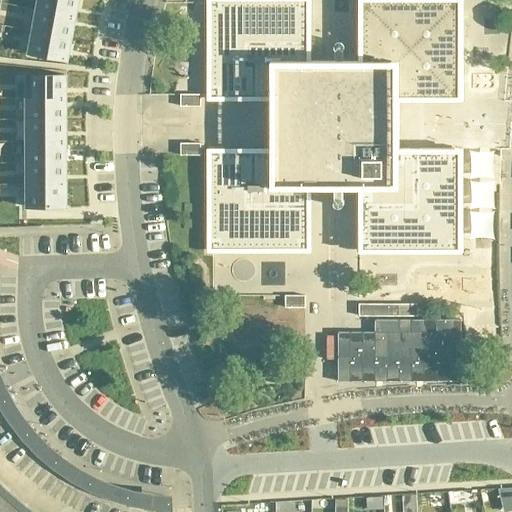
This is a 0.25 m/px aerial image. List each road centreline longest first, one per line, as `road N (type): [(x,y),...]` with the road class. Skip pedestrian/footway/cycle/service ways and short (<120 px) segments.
road 1 (residential): [(195,448),(145,307),(126,193),(131,56),(144,0)]
road 2 (residential): [(195,448),(256,425),(360,404),(511,401)]
road 3 (residential): [(197,472),(511,456)]
